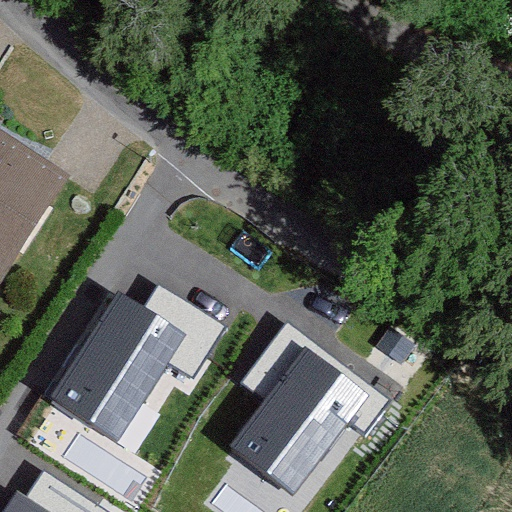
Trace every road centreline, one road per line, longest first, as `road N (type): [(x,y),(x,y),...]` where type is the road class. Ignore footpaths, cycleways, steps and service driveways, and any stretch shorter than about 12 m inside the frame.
road 1 (residential): [(20,0),(133,107),(446,323)]
road 2 (unknown): [(0,446),(193,148)]
road 3 (unclassified): [(511,86),(449,66),(336,0)]
